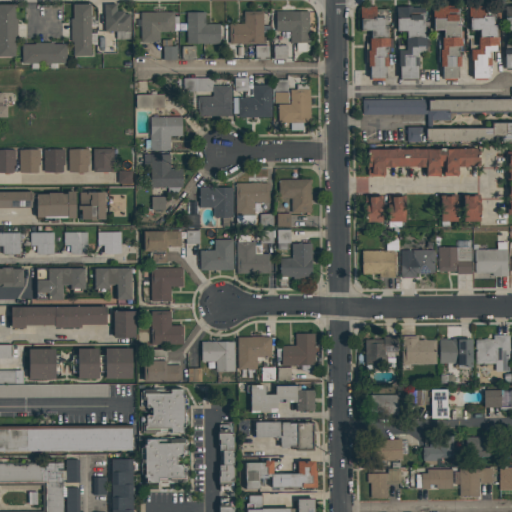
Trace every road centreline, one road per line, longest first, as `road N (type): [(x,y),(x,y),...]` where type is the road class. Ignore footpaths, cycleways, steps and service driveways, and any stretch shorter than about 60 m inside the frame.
road 1 (residential): [(335,0),(340,511)]
road 2 (residential): [(223,308),(511,308)]
road 3 (residential): [(336,67),(148,69)]
